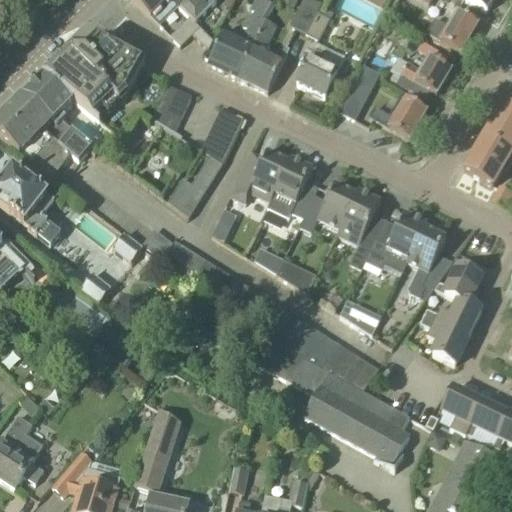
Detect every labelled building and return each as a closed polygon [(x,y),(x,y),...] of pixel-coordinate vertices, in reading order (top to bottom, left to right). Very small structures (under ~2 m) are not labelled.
[(129,0),(151,22),(170,2),(181,13),(188,6),(181,0),(129,0)] [(181,0),(188,6),(181,13),(191,22),(195,27),(202,20),(221,0),(181,0)] [(238,83),(264,26),(262,25),(271,8),(256,0),(250,12),(255,15),(252,20),(248,18),(242,30),(249,33),(243,46),(223,36),(208,69),(238,83)] [(283,0),(281,5),(292,10),(296,0),(283,0)] [(333,0),(331,8),(364,18),(369,0),(333,0)] [(412,0),(428,9),(433,0),(412,0)] [(462,0),(466,2),(465,3),(486,16),(495,0),(462,0)] [(315,18),(317,17),(321,10),(305,1),(290,30),(306,38),(315,18)] [(315,18),(306,38),(318,45),(329,24),(317,17),(315,18)] [(434,23),(431,28),(425,37),(461,59),(478,30),(458,18),(449,32),(434,23)] [(180,51),(193,39),(200,32),(195,27),(191,22),(185,28),(171,42),(180,51)] [(264,26),(238,83),(268,98),(283,64),(263,55),(274,30),(264,26)] [(213,45),(200,32),(193,39),(208,55),(213,45)] [(305,40),(306,40),(293,69),(303,74),(296,90),(325,103),(327,98),(345,106),(366,64),(347,55),(344,61),(317,48),(318,45),(306,38),(305,40)] [(128,100),(145,68),(124,57),(125,56),(124,55),(123,56),(102,45),(103,44),(102,43),(101,44),(97,42),(86,53),(85,53),(85,56),(73,55),(73,64),(62,64),(60,67),(59,66),(58,67),(47,78),(46,78),(45,79),(46,79),(44,81),(74,107),(94,121),(120,96),(128,100)] [(412,98),(417,89),(436,100),(451,75),(429,62),(421,76),(406,67),(394,88),(412,98)] [(364,70),(349,97),(365,106),(379,79),(364,70)] [(28,97),(62,125),(66,121),(63,118),(74,107),(44,81),(28,97)] [(192,101),(168,89),(161,102),(186,114),(192,101)] [(28,97),(12,112),(71,158),(79,165),(92,150),(62,125),(28,97)] [(180,126),(183,119),(186,114),(161,102),(155,115),(180,126)] [(401,102),(389,121),(375,113),(369,122),(409,146),(427,117),(401,102)] [(511,110),(504,106),(484,140),(511,156),(511,110)] [(52,183),(71,158),(12,112),(0,124),(0,143),(21,159),(49,181),(52,183)] [(215,124),(239,136),(245,125),(221,113),(215,124)] [(155,115),(151,125),(173,139),(180,126),(155,115)] [(210,134),(234,146),(239,136),(215,124),(210,134)] [(229,157),(234,146),(210,134),(205,145),(229,157)] [(511,156),(484,140),(463,174),(492,191),(511,157),(511,156)] [(200,156),(209,161),(223,170),(229,157),(205,145),(200,156)] [(250,163),(249,163),(231,200),(246,208),(251,197),(270,207),(275,197),(274,197),(289,167),(288,166),(267,156),(260,170),(249,165),(250,163)] [(223,170),(209,161),(191,189),(183,183),(168,207),(189,222),(223,170)] [(274,197),(275,197),(296,207),(291,217),(303,223),(318,193),(317,192),(314,197),(303,192),(313,172),(291,162),(288,166),(289,167),(274,197)] [(0,211),(48,248),(59,234),(42,220),(54,205),(11,172),(0,186),(0,211)] [(357,199),(356,199),(335,189),(324,212),(312,207),(319,193),(318,193),(303,223),(299,232),(312,238),(318,225),(339,235),(357,199)] [(500,190),(496,198),(508,204),(511,196),(500,190)] [(339,235),(336,240),(359,250),(358,252),(370,258),(386,226),(384,225),(382,230),(371,225),(381,205),(358,194),(356,199),(357,199),(339,235)] [(504,211),(508,204),(496,198),(492,206),(504,211)] [(384,231),(387,226),(386,226),(370,258),(365,268),(382,276),(388,262),(406,271),(407,269),(425,232),(427,228),(405,217),(395,237),(384,231)] [(240,253),(247,238),(232,231),(225,246),(240,253)] [(407,269),(418,274),(408,295),(409,299),(425,307),(434,294),(439,287),(448,273),(449,273),(435,266),(446,242),(425,232),(407,269)] [(144,254),(124,238),(112,252),(132,268),(144,254)] [(0,292),(0,293),(2,292),(0,289),(0,273),(11,263),(12,262),(0,250),(0,248),(3,246),(0,243),(0,292)] [(162,266),(161,267),(182,280),(196,258),(175,245),(173,248),(162,266)] [(196,258),(182,280),(192,286),(206,265),(196,258)] [(15,259),(12,262),(11,263),(19,272),(20,274),(25,269),(15,259)] [(273,260),(266,273),(276,279),(283,265),(273,260)] [(206,265),(192,286),(202,293),(216,271),(206,265)] [(307,299),(311,291),(316,280),(283,265),(276,279),(307,299)] [(216,271),(202,293),(213,300),(226,278),(216,271)] [(469,305),(471,300),(480,282),(469,276),(458,271),(448,292),(445,299),(459,306),(466,309),(481,316),(481,315),(467,308),(469,305)] [(111,293),(92,278),(81,292),(100,307),(111,293)] [(226,278),(213,300),(222,306),(236,284),(226,278)] [(236,284),(222,306),(233,312),(246,290),(236,284)] [(434,294),(445,299),(448,292),(439,287),(434,294)] [(246,290),(233,312),(243,319),(256,297),(246,290)] [(256,297),(243,319),(253,325),(266,303),(256,297)] [(472,333),(481,316),(466,309),(459,306),(445,299),(458,306),(453,317),(441,311),(437,319),(433,326),(468,343),(470,338),(472,333)] [(266,303),(253,325),(263,331),(276,310),(266,303)] [(276,310),(263,331),(273,338),(287,316),(276,310)] [(423,321),(433,326),(437,319),(427,314),(423,321)] [(287,316),(273,338),(278,341),(283,344),(297,323),(287,316)] [(430,333),(433,326),(423,321),(420,328),(430,333)] [(297,323),(283,344),(293,351),(307,329),(297,323)] [(466,347),(468,343),(433,326),(430,333),(426,340),(439,346),(432,359),(443,365),(454,370),(463,352),(466,347)] [(307,329),(293,351),(303,357),(317,336),(307,329)] [(317,336),(303,357),(307,360),(305,365),(311,368),(327,342),(317,336)] [(402,435),(408,422),(363,397),(352,391),(342,385),(332,380),(322,374),(311,368),(305,365),(307,360),(303,357),(293,351),(283,344),(278,341),(261,368),(292,388),(314,400),(304,419),(392,469),(409,439),(402,435)] [(327,342),(311,368),(322,374),(337,349),(327,342)] [(337,349),(322,374),(332,380),(348,355),(337,349)] [(348,355),(332,380),(342,385),(358,361),(348,355)] [(358,361),(342,385),(352,391),(368,368),(358,361)] [(368,368),(352,391),(363,397),(375,378),(378,374),(368,368)] [(466,439),(471,429),(470,428),(481,406),(476,404),(472,402),(453,393),(448,404),(442,415),(455,421),(449,433),(465,441),(466,439)] [(471,429),(477,432),(497,441),(508,419),(490,411),(485,408),(481,406),(470,428),(471,429)] [(175,501),(171,506),(159,504),(181,430),(160,415),(135,492),(151,498),(148,511),(187,511),(188,510),(186,509),(184,503),(175,501)] [(504,445),(511,448),(511,421),(508,419),(497,441),(504,445)] [(433,434),(438,424),(431,420),(426,430),(433,434)] [(18,421),(13,429),(0,449),(0,484),(15,494),(23,482),(35,489),(44,476),(31,468),(42,451),(26,440),(32,430),(18,421)] [(472,442),(477,432),(471,429),(466,439),(472,442)] [(497,441),(492,451),(499,455),(504,445),(497,441)] [(461,461),(436,511),(469,511),(488,475),(489,475),(496,461),(466,445),(459,460),(461,461)] [(74,511),(111,511),(116,496),(119,484),(90,475),(92,467),(82,458),(65,477),(51,492),(63,502),(68,495),(79,498),(74,511)] [(290,511),(291,510),(299,511),(302,511),(308,487),(315,474),(308,470),(299,485),(293,484),(288,505),(266,500),(263,511),(290,511)] [(244,501),(249,475),(234,473),(230,498),(244,501)]
